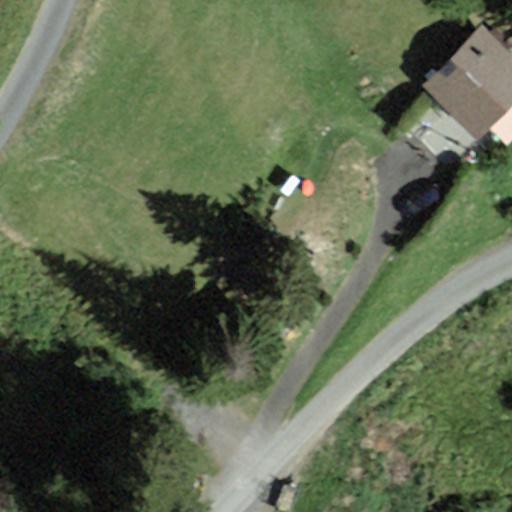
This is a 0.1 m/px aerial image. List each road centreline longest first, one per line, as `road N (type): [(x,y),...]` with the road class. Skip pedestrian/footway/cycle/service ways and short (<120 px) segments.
road 1 (unclassified): [(511,261),(446,296),(261,467),(224,511)]
road 2 (unclassified): [(0,126),(32,80),(66,0)]
